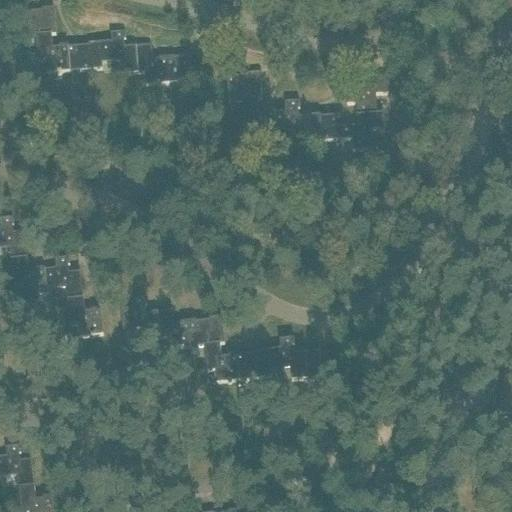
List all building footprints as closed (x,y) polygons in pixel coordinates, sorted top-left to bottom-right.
[(15,40),(23,39),(21,12),(13,13),(13,15),(6,15),(5,1),(0,1),(0,40),(0,41),(11,40),(11,42),(15,42),(15,40)] [(419,24),(442,32),(449,15),(425,7),(419,24)] [(23,39),(35,38),(51,37),(56,37),(54,10),(42,11),(42,13),(28,14),(28,12),(21,12),(23,39)] [(137,75),(135,49),(125,49),(124,42),(126,42),(125,34),(110,35),(111,44),(100,45),(102,65),(120,64),(121,77),(137,75)] [(69,74),(68,49),(68,47),(59,48),(59,50),(52,50),(51,37),(35,38),(37,64),(45,63),(46,76),(57,75),(58,77),(61,77),(61,75),(69,74)] [(102,71),(102,65),(100,45),(88,46),(88,48),(68,49),(69,74),(102,71)] [(151,47),(135,49),(137,75),(145,75),(146,87),(157,86),(157,88),(161,88),(161,86),(169,86),(166,59),(159,59),(159,61),(152,62),(151,47)] [(188,59),(179,60),(174,60),(174,58),(166,59),(169,86),(202,83),(199,56),(188,57),(188,59)] [(228,104),(241,103),(258,102),(262,101),(260,75),(248,76),(248,77),(235,78),(235,76),(226,77),(228,104)] [(355,106),(356,117),(375,116),(373,97),(388,96),(387,80),(360,82),(361,93),(354,93),(354,92),(345,92),(347,107),(355,106)] [(276,139),(276,134),(274,114),(274,112),(266,113),(266,115),(259,115),(258,102),(241,103),(243,129),(252,128),(253,141),(264,140),(264,142),(268,141),(267,140),(276,139)] [(295,146),(311,145),(309,118),(298,119),(298,112),(300,111),(299,103),(284,104),(285,113),(274,114),(276,134),(294,133),(295,146)] [(343,128),(344,142),(351,142),(352,154),(373,152),(372,132),(384,131),(383,115),(375,116),(356,117),(357,128),(350,129),(350,127),(343,128)] [(311,145),(344,142),(343,128),(342,117),(320,119),(320,117),(309,118),(311,145)] [(511,138),(509,138),(509,144),(500,144),(498,163),(493,163),(491,180),(486,180),(485,195),(510,197),(511,182),(511,181),(511,138)] [(0,250),(10,250),(11,262),(27,260),(24,234),(13,235),(12,228),(14,228),(13,219),(0,221),(0,250)] [(47,297),(47,292),(44,272),(44,270),(36,271),(36,273),(29,274),(27,260),(11,262),(14,288),(23,287),(24,300),(35,298),(35,300),(39,299),(39,298),(47,297)] [(66,290),(67,302),(83,300),(80,274),(69,275),(68,268),(70,268),(69,260),(54,262),(55,270),(44,272),(47,292),(66,290)] [(83,300),(67,302),(70,328),(78,327),(80,340),(91,339),(91,340),(95,340),(95,338),(103,337),(100,310),(92,311),(92,313),(85,314),(83,300)] [(144,343),(160,341),(156,314),(146,316),(145,309),(147,308),(146,300),(131,302),(132,311),(120,312),(123,333),(142,330),(144,343)] [(184,351),(191,350),(188,323),(181,324),(181,326),(174,327),(172,312),(156,314),(160,341),(167,340),(169,353),(180,352),(180,353),(184,353),(184,351)] [(191,350),(204,349),(220,347),(224,346),(221,320),(209,321),(209,323),(196,324),(196,322),(188,323),(191,350)] [(292,383),(307,381),(304,354),(293,356),(292,349),(295,349),(293,340),(279,342),(280,351),(269,352),(271,373),(290,371),(292,383)] [(240,383),(237,358),(237,356),(228,357),(229,359),(221,360),(220,347),(204,349),(207,374),(215,373),(217,386),(227,385),(228,386),(232,386),(231,384),(240,383)] [(272,379),(271,373),(269,352),(257,354),(257,356),(237,358),(240,383),(272,379)] [(304,354),(307,381),(315,380),(316,393),(327,392),(328,394),(331,393),(331,391),(340,390),(336,363),(328,365),(328,367),(321,367),(319,353),(304,354)] [(511,379),(502,379),(502,386),(498,427),(499,428),(500,420),(511,421),(511,379)] [(0,480),(16,478),(18,490),(34,488),(31,462),(20,463),(19,456),(21,456),(20,448),(5,450),(7,458),(0,459),(0,480)] [(377,478),(391,482),(394,472),(381,468),(377,478)] [(52,511),(51,498),(43,499),(43,501),(36,502),(34,488),(18,490),(20,511),(52,511)]
